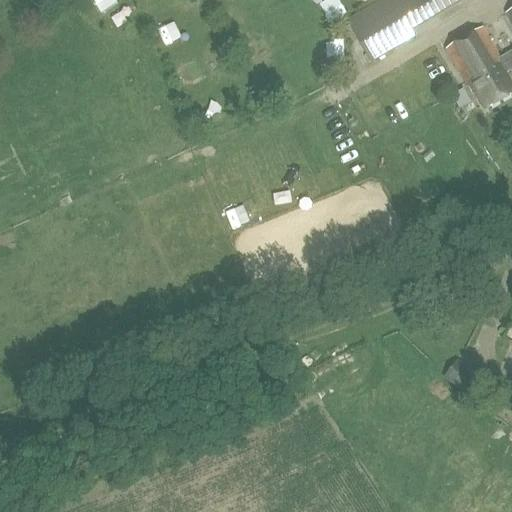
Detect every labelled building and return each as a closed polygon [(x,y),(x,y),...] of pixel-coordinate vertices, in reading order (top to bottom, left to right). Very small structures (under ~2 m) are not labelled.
[(98,0),(106,9),(118,0),(98,0)] [(346,0),(330,0),(326,2),(336,21),(353,12),(346,0)] [(387,0),(349,23),(373,63),(441,21),(435,11),(452,0),(387,0)] [(233,26),(248,16),(240,3),(224,13),(233,26)] [(511,11),(507,14),(511,22),(511,52),(498,60),(481,30),(445,51),(473,99),(478,96),(486,110),(511,95),(511,91),(503,77),(511,71),(511,11)] [(175,15),(157,22),(165,43),(183,37),(175,15)] [(325,40),(324,57),(353,58),(353,41),(325,40)] [(187,84),(205,76),(194,52),(176,60),(187,84)] [(217,103),(207,111),(216,122),(226,113),(217,103)] [(317,177),(307,182),(316,199),(326,194),(317,177)] [(306,183),(295,187),(302,206),(313,202),(306,183)] [(293,189),(283,192),(288,207),(297,204),(293,189)] [(255,196),(235,206),(241,218),(261,208),(255,196)] [(488,381),(458,360),(445,379),(474,400),(488,381)]
